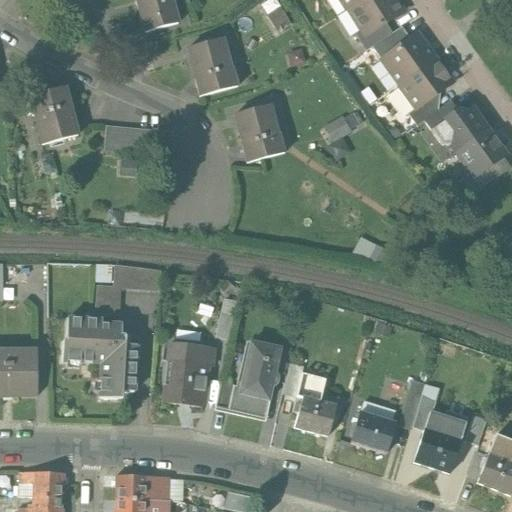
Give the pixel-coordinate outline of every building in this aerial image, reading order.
[(169,0),(135,0),(145,34),(176,26),(169,0)] [(339,0),(347,12),(348,11),(364,0),(339,0)] [(393,0),(364,0),(348,11),(361,31),(365,38),(385,25),(402,14),(393,0)] [(385,25),(365,38),(361,31),(355,36),(366,53),(372,49),(371,49),(392,35),(385,25)] [(392,35),(371,49),(372,49),(381,62),(410,41),(401,29),(392,35)] [(410,41),(381,62),(399,86),(434,60),(416,36),(410,41)] [(221,42),(187,52),(200,98),(236,88),(231,71),(229,71),(221,42)] [(399,86),(398,87),(415,110),(416,111),(429,101),(452,84),(435,60),(434,60),(399,86)] [(65,91),(28,100),(33,117),(35,117),(42,147),(77,138),(65,91)] [(429,101),(416,111),(415,110),(407,116),(416,128),(424,122),(437,113),(429,101)] [(437,113),(424,122),(431,133),(457,113),(450,103),(437,113)] [(269,108),(234,117),(247,165),(284,155),(279,137),(276,138),(269,108)] [(358,111),(328,125),(336,141),(366,126),(358,111)] [(457,113),(431,133),(440,146),(450,147),(455,154),(486,132),(471,111),(466,115),(458,114),(457,113)] [(171,135),(106,129),(104,152),(169,158),(171,135)] [(486,132),(455,154),(474,180),(486,171),(503,159),(505,158),(486,132)] [(503,159),(486,171),(493,181),(510,169),(503,159)] [(112,287),(95,286),(93,316),(117,317),(119,290),(159,292),(161,273),(113,268),(112,287)] [(100,322),(67,321),(66,343),(61,343),(61,363),(101,364),(99,401),(117,401),(117,393),(133,394),(135,347),(124,347),(124,338),(120,338),(121,327),(99,326),(100,322)] [(278,351),(250,345),(240,390),(235,389),(230,413),(262,420),(262,422),(263,422),(270,389),(274,387),(276,384),(275,380),(273,376),(278,351)] [(213,351),(169,346),(167,364),(172,364),(169,389),(164,388),(162,405),(202,409),(207,368),(211,369),(213,351)] [(0,398),(36,398),(36,353),(0,353),(0,398)] [(302,370),(288,366),(284,385),(281,395),(296,399),(301,376),(302,370)] [(325,382),(301,376),(296,399),(295,400),(301,401),(294,430),(328,439),(335,409),(319,405),(325,382)] [(235,389),(220,386),(215,409),(228,412),(228,414),(229,414),(230,413),(235,389)] [(432,406),(420,402),(411,431),(423,435),(429,415),(429,416),(432,406)] [(429,416),(429,415),(423,435),(413,464),(448,475),(466,420),(447,414),(445,421),(429,416)] [(393,427),(360,416),(350,445),(383,456),(393,427)] [(473,418),(464,444),(477,448),(486,423),(473,418)] [(511,491),(511,466),(487,457),(476,486),(509,498),(511,491)] [(63,476),(19,475),(18,486),(17,499),(32,499),(61,500),(61,487),(63,487),(63,476)] [(168,481),(146,480),(146,479),(115,478),(114,489),(116,489),(115,502),(145,503),(167,503),(168,481)] [(252,511),(256,498),(233,491),(227,511),(252,511)] [(60,511),(61,500),(32,499),(31,511),(17,511),(60,511)] [(144,511),(145,503),(115,502),(115,511),(144,511)]
